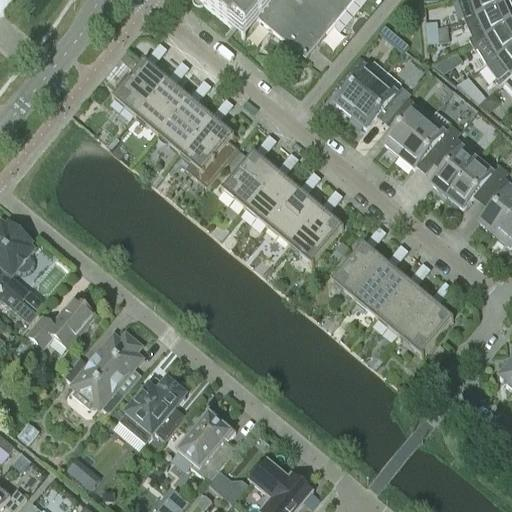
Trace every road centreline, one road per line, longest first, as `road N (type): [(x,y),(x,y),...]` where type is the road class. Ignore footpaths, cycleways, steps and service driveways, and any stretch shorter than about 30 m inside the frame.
road 1 (residential): [(356,495),(0,193)]
road 2 (residential): [(508,308),(149,12)]
road 3 (residential): [(508,308),(447,385),(511,445)]
road 4 (tertiary): [(0,135),(107,0)]
